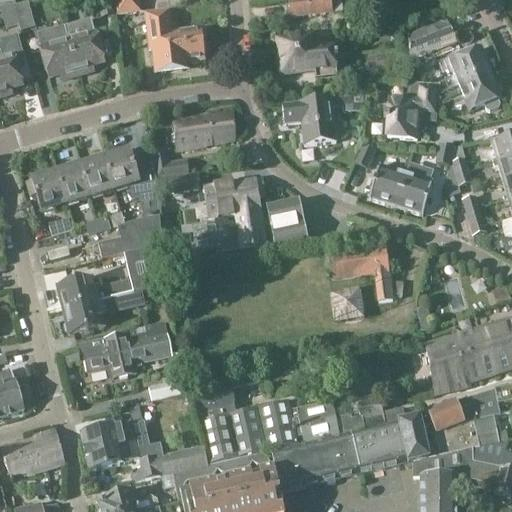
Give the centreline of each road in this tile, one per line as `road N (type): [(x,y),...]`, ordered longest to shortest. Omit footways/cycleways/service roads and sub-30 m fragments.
road 1 (residential): [(240,90),(260,150),(314,198),(441,240),(511,276)]
road 2 (residential): [(0,163),(58,418)]
road 3 (residential): [(0,141),(140,104),(240,90)]
